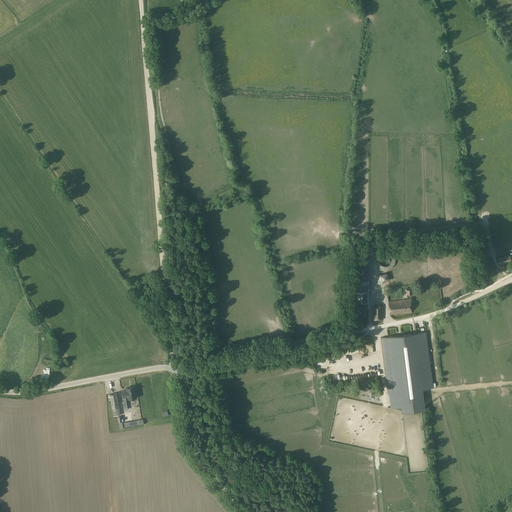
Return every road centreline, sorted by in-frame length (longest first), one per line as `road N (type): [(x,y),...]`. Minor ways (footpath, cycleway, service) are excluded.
road 1 (unclassified): [(246,511),(188,445),(173,366),(0,394)]
road 2 (track): [(142,26),(173,366)]
road 3 (track): [(181,364),(371,328)]
